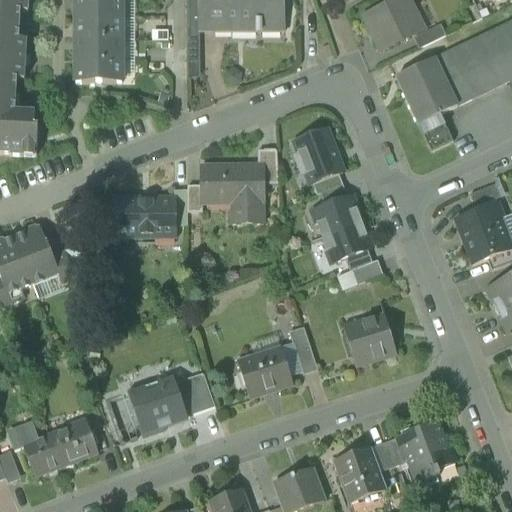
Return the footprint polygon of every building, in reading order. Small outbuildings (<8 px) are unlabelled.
[(0,0),(0,157),(10,158),(10,160),(23,161),(23,152),(38,153),(39,133),(35,133),(36,118),(15,117),(16,98),(17,83),(25,84),(27,44),(19,44),(20,15),(28,16),(29,0),(0,0)] [(258,37),(262,37),(261,30),(284,30),(284,0),(201,0),(201,2),(201,30),(258,30),(258,37)] [(416,41),(414,37),(382,52),(366,20),(406,1),(406,0),(398,0),(361,18),(380,58),(416,41)] [(414,37),(416,41),(427,36),(409,0),(406,0),(406,1),(413,16),(406,20),(414,37)] [(76,1),(76,22),(123,22),(123,1),(76,1)] [(366,20),(382,52),(414,37),(406,20),(413,16),(406,1),(366,20)] [(188,2),(188,37),(201,37),(201,30),(201,2),(188,2)] [(76,22),(76,43),(123,43),(123,22),(76,22)] [(511,25),(434,63),(457,110),(511,84),(511,25)] [(416,41),(421,52),(446,40),(441,29),(427,36),(416,41)] [(201,79),(201,37),(188,37),(188,79),(201,79)] [(76,43),(76,65),(123,65),(123,43),(76,43)] [(395,81),(418,129),(440,118),(457,110),(434,63),(395,81)] [(123,87),(123,65),(76,65),(76,87),(123,87)] [(418,129),(430,155),(453,145),(440,118),(418,129)] [(311,189),(313,188),(339,178),(343,177),(326,134),(295,146),(311,189)] [(23,152),(23,161),(37,161),(38,153),(23,152)] [(258,154),(258,169),(264,169),(265,188),(279,188),(277,154),(258,154)] [(232,228),(264,228),(263,200),(265,200),(265,188),(264,169),(258,169),(201,170),(201,190),(201,201),(203,201),(238,201),(238,214),(232,214),(232,228)] [(339,178),(313,188),(317,199),(321,198),(343,189),(339,178)] [(470,198),(475,211),(501,201),(496,188),(470,198)] [(343,189),(321,198),(326,210),(348,201),(343,189)] [(188,190),(188,194),(188,216),(203,216),(203,208),(203,201),(201,201),(201,190),(188,190)] [(188,229),(188,216),(188,194),(175,194),(175,202),(176,202),(176,229),(188,229)] [(348,201),(326,210),(313,215),(322,241),(362,226),(352,200),(348,201)] [(232,207),(232,214),(238,214),(238,201),(203,201),(203,208),(232,207)] [(126,241),(176,241),(176,229),(176,202),(175,202),(114,202),(114,235),(126,235),(126,241)] [(468,247),(476,267),(488,263),(511,253),(511,252),(510,253),(499,225),(504,223),(498,207),(458,223),(468,248),(468,247)] [(510,253),(511,252),(511,243),(504,223),(499,225),(510,253)] [(362,226),(322,241),(332,267),(346,263),(368,254),(372,253),(362,226)] [(25,236),(15,240),(33,288),(45,284),(59,279),(60,278),(53,260),(47,247),(40,230),(37,231),(36,229),(25,234),(25,236)] [(22,293),(33,288),(15,240),(4,244),(3,242),(0,243),(0,279),(0,280),(7,298),(9,298),(22,293)] [(76,251),(65,255),(75,282),(87,278),(76,251)] [(511,253),(488,263),(493,274),(511,267),(511,253)] [(368,254),(346,263),(350,275),(352,274),(373,266),(368,254)] [(76,283),(75,282),(65,255),(53,260),(60,278),(59,279),(62,288),(76,283)] [(373,266),(352,274),(358,289),(383,280),(377,265),(373,266)] [(59,279),(45,284),(49,293),(62,288),(59,279)] [(0,280),(0,312),(12,307),(9,298),(7,298),(0,280)] [(500,319),(508,336),(511,333),(511,281),(487,293),(495,310),(499,319),(500,319)] [(9,298),(12,307),(25,303),(22,293),(9,298)] [(345,333),(357,371),(397,357),(385,320),(345,333)] [(290,336),(304,379),(318,374),(305,332),(290,336)] [(237,365),(250,404),(294,390),(282,351),(237,365)] [(204,377),(176,387),(188,421),(215,411),(204,377)] [(176,387),(174,380),(127,396),(143,440),(167,432),(165,428),(188,421),(176,387)] [(165,428),(167,432),(189,424),(188,421),(165,428)] [(70,433),(50,440),(61,471),(99,457),(86,423),(69,430),(70,433)] [(408,466),(417,489),(440,481),(438,475),(456,468),(449,449),(446,450),(437,427),(397,442),(406,466),(408,466)] [(15,455),(24,452),(23,450),(39,444),(33,428),(8,437),(15,455)] [(50,440),(39,444),(23,450),(24,452),(35,481),(61,471),(50,440)] [(397,442),(386,446),(395,471),(406,466),(397,442)] [(378,477),(395,471),(386,446),(369,452),(378,477)] [(336,465),(352,508),(385,496),(378,477),(369,452),(336,465)] [(10,456),(0,460),(0,468),(5,482),(7,487),(20,482),(10,456)] [(283,510),(284,511),(306,511),(324,505),(312,472),(274,486),(279,497),(277,497),(280,505),(281,505),(283,510)] [(211,505),(213,511),(247,511),(241,494),(211,505)]
